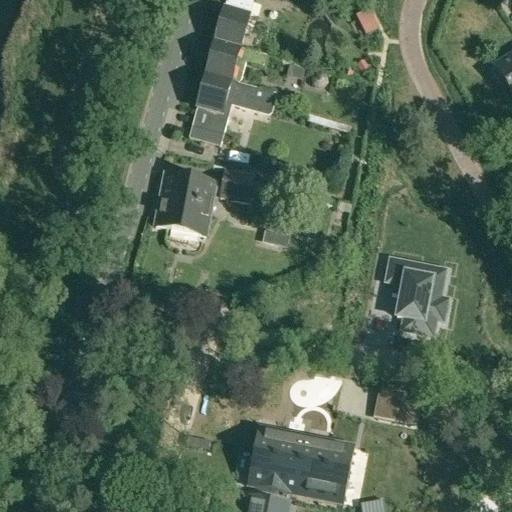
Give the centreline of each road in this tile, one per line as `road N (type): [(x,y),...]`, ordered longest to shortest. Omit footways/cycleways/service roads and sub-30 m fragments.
road 1 (unclassified): [(42,511),(189,0)]
road 2 (residential): [(511,247),(408,46),(416,0)]
